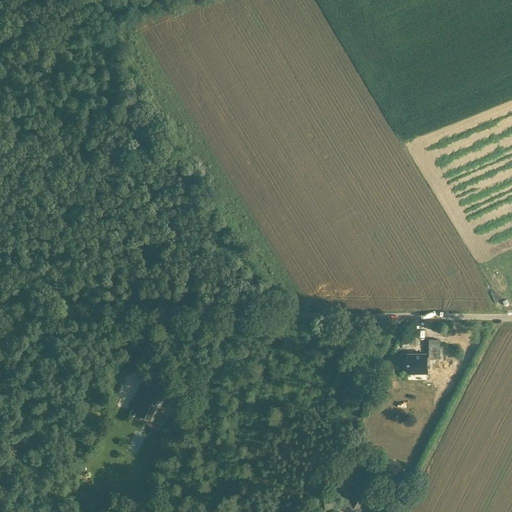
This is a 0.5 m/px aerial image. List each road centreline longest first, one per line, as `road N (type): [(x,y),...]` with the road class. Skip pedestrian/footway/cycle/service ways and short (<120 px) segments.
road 1 (track): [(261,320),(0,312)]
road 2 (track): [(511,317),(321,314)]
